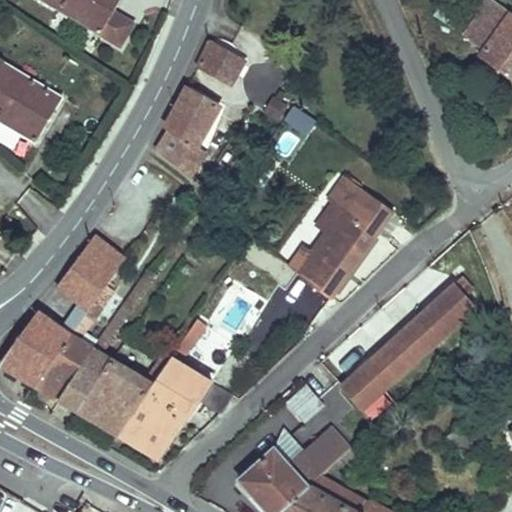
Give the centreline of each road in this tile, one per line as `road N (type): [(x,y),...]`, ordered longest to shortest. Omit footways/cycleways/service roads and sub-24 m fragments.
road 1 (unclassified): [(159,493),(474,202)]
road 2 (tertiary): [(195,0),(157,91),(100,190),(21,292)]
road 3 (residential): [(474,202),(381,0)]
road 4 (secondary): [(159,493),(0,403)]
road 5 (secondary): [(0,437),(150,511)]
